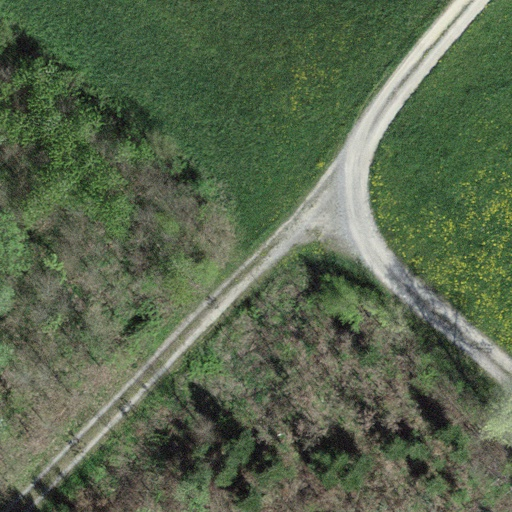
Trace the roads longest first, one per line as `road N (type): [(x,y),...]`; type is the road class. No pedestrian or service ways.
road 1 (track): [(468,0),(390,97),(352,168),(12,511)]
road 2 (track): [(352,168),(367,244),(391,276),(511,381)]
